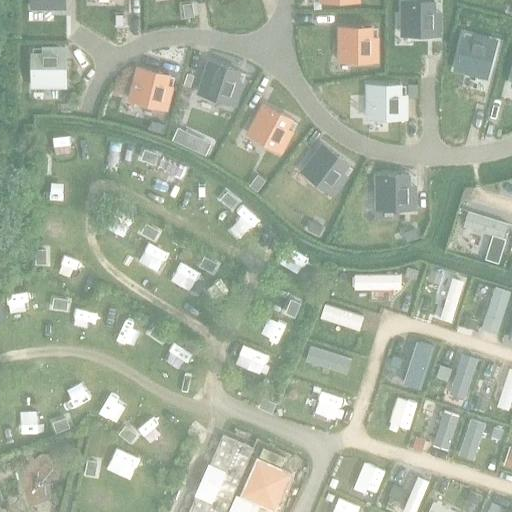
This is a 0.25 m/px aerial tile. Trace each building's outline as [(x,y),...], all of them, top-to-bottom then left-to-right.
[(433,35),(433,1),(420,1),(401,1),(401,24),(408,24),(408,34),(420,34),(420,35),(433,35)] [(370,60),(370,27),(357,27),(338,27),(338,49),(345,49),(345,60),(357,60),(370,60)] [(491,59),(494,46),(461,38),(458,50),(459,50),(454,69),(475,74),(477,67),(487,70),(490,59),(491,59)] [(64,79),(64,67),(65,67),(65,54),(31,54),(31,67),(32,67),(32,86),(54,86),(54,79),(64,79)] [(228,103),(238,70),(226,66),(226,67),(208,61),(201,82),(208,84),(204,94),(216,98),(216,99),(228,103)] [(159,107),(168,74),(155,71),(155,72),(137,67),(131,88),(138,90),(136,100),(147,103),(147,104),(159,107)] [(398,118),(399,84),(386,84),(386,85),(367,84),(366,106),(373,107),(373,117),(385,117),(385,118),(398,118)] [(275,148),(291,118),(279,112),(279,113),(262,104),(252,123),(258,127),(253,136),(264,142),(263,142),(275,148)] [(172,127),(170,137),(180,141),(183,130),(172,127)] [(326,190),(347,163),(337,155),(336,156),(321,144),(308,162),(313,166),(307,175),(317,182),(316,182),(326,190)] [(141,146),(138,154),(151,159),(154,150),(141,146)] [(45,153),(35,153),(36,166),(45,167),(45,153)] [(408,208),(407,174),(394,175),(375,176),(376,198),(383,198),(383,208),(395,208),(395,209),(408,208)] [(231,194),(228,202),(241,207),(244,199),(231,194)] [(143,221),(139,229),(151,235),(155,226),(143,221)] [(45,249),(36,249),(36,263),(45,262),(45,249)] [(202,254),(198,262),(210,269),(214,260),(202,254)] [(57,289),(53,298),(64,304),(69,296),(57,289)] [(293,300),(288,312),(297,315),(302,303),(293,300)] [(156,326),(152,334),(163,340),(168,332),(156,326)] [(272,385),(267,398),(276,401),(280,389),(272,385)] [(42,426),(29,430),(32,438),(44,435),(42,426)] [(125,426),(120,435),(130,442),(135,434),(125,426)] [(274,511),(292,472),(256,457),(239,496),(274,511)] [(154,494),(149,506),(157,510),(163,498),(154,494)]
